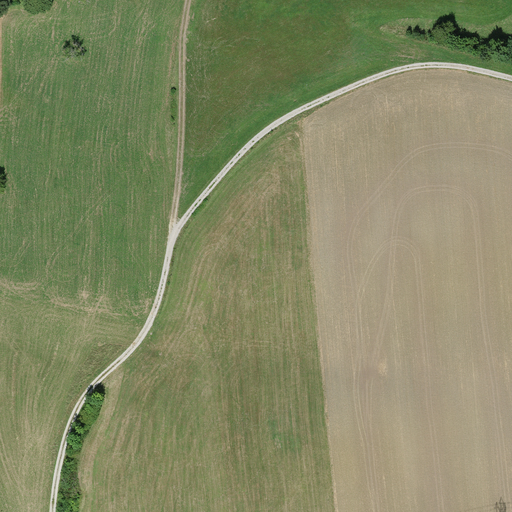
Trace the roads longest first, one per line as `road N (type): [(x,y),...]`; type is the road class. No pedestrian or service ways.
road 1 (track): [(511,80),(415,65),(290,114),(251,140),(170,237),(141,338),(80,400),(51,511)]
road 2 (track): [(170,237),(187,0)]
